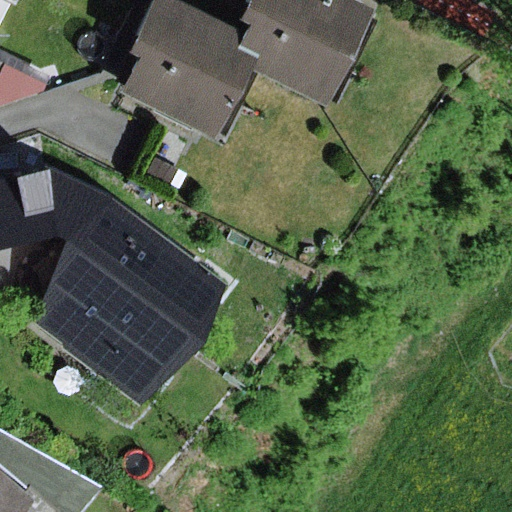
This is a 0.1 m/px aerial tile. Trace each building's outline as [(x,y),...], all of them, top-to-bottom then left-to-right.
[(249,39),(170,0),(161,0),(135,53),(144,57),(125,95),(226,145),(262,73),(273,51),(249,39)] [(256,24),(249,39),(273,51),(262,73),(334,108),(380,14),(351,0),(253,0),(245,18),(256,24)] [(7,65),(0,79),(0,110),(47,93),(50,86),(7,65)] [(141,209),(47,159),(0,170),(0,257),(56,244),(30,330),(153,417),(215,330),(208,325),(221,306),(212,299),(232,276),(141,209)] [(0,429),(0,469),(28,494),(32,488),(60,511),(82,511),(104,490),(0,429)] [(0,511),(60,511),(32,488),(28,494),(0,469),(0,511)]
